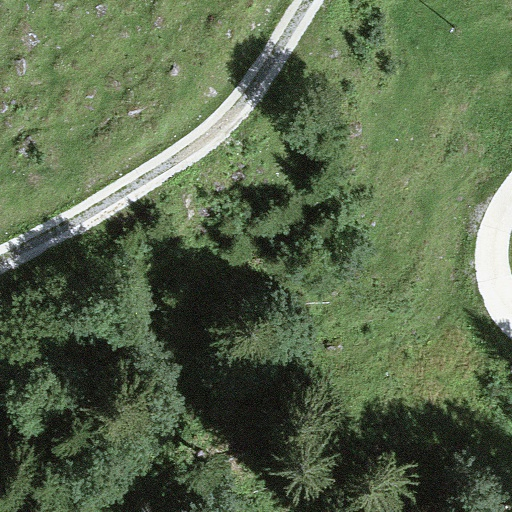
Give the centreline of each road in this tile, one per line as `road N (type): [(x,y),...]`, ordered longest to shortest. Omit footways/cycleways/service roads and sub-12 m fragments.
road 1 (track): [(0,257),(164,166),(229,116),(309,0)]
road 2 (track): [(511,194),(491,258),(511,311)]
